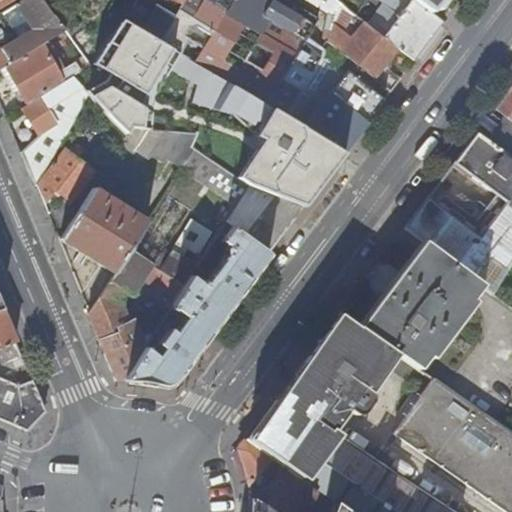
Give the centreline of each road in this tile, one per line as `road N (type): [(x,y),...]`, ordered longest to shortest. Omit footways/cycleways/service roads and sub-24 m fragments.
road 1 (primary): [(511,20),(176,452)]
road 2 (secondary): [(0,220),(90,436)]
